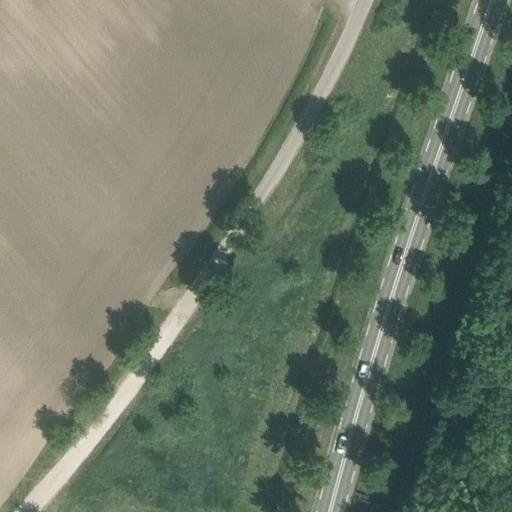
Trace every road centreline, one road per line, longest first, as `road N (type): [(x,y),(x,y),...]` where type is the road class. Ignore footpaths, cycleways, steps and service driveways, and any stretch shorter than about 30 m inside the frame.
road 1 (secondary): [(330,511),(493,0)]
road 2 (unclassified): [(183,312),(324,86),(365,0)]
road 3 (track): [(34,511),(183,312)]
